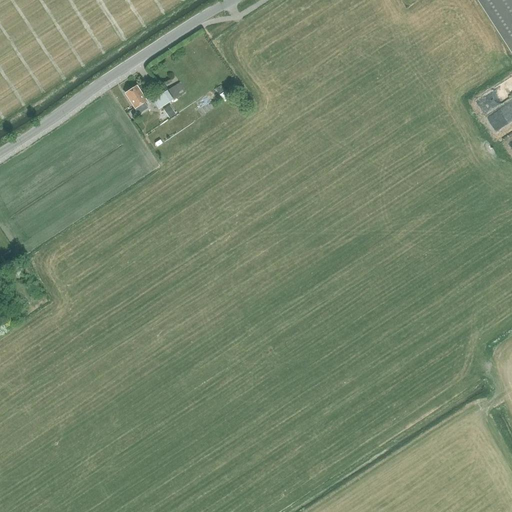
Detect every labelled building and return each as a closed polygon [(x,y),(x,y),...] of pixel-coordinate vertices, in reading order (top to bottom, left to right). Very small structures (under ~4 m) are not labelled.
[(511,0),(477,0),(511,54),(511,0)] [(175,92),(186,85),(181,77),(170,84),(175,92)] [(149,108),(145,102),(148,101),(147,100),(150,97),(147,93),(144,95),(137,85),(125,93),(138,114),(149,108)] [(225,96),(231,92),(227,86),(221,89),(225,96)] [(205,108),(218,97),(208,87),(196,98),(205,108)] [(168,90),(153,100),(159,110),(174,100),(168,90)] [(511,114),(508,108),(511,105),(511,96),(487,111),(495,124),(511,114)]
